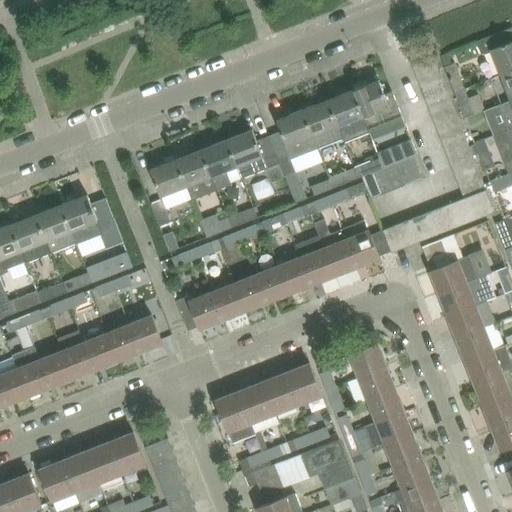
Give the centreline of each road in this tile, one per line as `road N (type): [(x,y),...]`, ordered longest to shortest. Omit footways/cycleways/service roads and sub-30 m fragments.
road 1 (residential): [(0,163),(422,0)]
road 2 (residential): [(174,380),(375,302),(396,303)]
road 3 (residential): [(481,511),(409,314),(396,303)]
road 4 (residential): [(0,451),(174,380)]
road 5 (residential): [(225,511),(174,380)]
